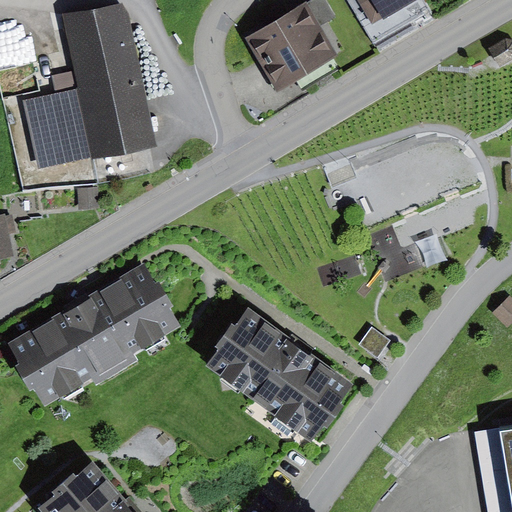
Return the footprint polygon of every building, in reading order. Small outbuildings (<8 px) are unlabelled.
[(325,0),(319,0),(250,41),(281,92),(339,58),(322,29),(337,20),(325,0)] [(417,0),(371,0),(374,3),(362,10),(373,26),(383,20),(385,23),(419,3),(417,0)] [(122,2),(62,15),(79,90),(74,91),(90,162),(154,148),(122,2)] [(0,64),(16,63),(15,49),(31,48),(30,29),(0,30),(0,64)] [(511,38),(505,37),(488,47),(500,66),(511,57),(511,38)] [(152,181),(145,186),(148,190),(155,186),(152,181)] [(12,215),(0,218),(0,260),(14,257),(9,236),(17,234),(12,215)] [(438,232),(419,238),(427,263),(446,257),(438,232)] [(74,310),(12,347),(24,368),(17,373),(30,396),(35,393),(44,411),(60,402),(82,389),(91,383),(97,389),(141,364),(136,357),(183,330),(145,267),(74,310)] [(511,310),(503,300),(486,316),(499,330),(511,318),(511,310)] [(237,333),(231,329),(203,370),(242,397),(249,387),(259,394),(253,403),(267,412),(270,407),(280,414),(275,422),(313,448),(323,432),(329,436),(346,411),(343,409),(357,387),(301,349),(250,314),(237,333)] [(372,329),(360,346),(377,359),(390,342),(372,329)] [(502,427),(475,432),(488,511),(511,511),(511,422),(501,424),(502,427)] [(132,511),(93,468),(43,511),(132,511)]
